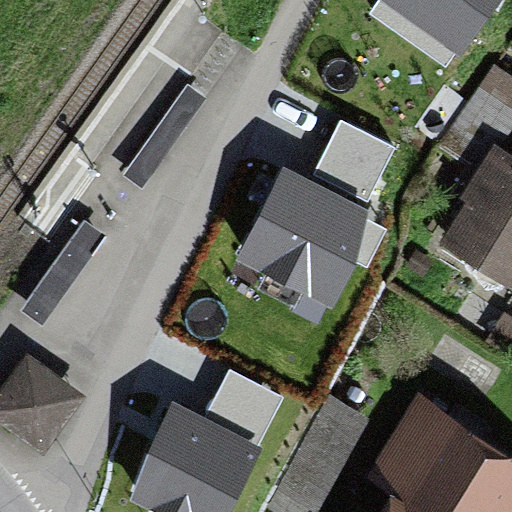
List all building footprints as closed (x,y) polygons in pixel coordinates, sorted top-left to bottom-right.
[(493,0),(401,0),(461,44),(493,0)] [(205,94),(187,81),(122,172),(141,185),(205,94)] [(511,153),(497,144),(473,184),(478,187),(447,237),(511,275),(511,153)] [(359,207),(285,169),(245,247),(332,291),(355,247),(342,240),(359,207)] [(84,216),(20,306),(42,322),(106,232),(84,216)] [(0,395),(15,374),(49,398),(27,430),(44,442),(83,388),(26,348),(0,383),(0,395)] [(49,398),(15,374),(0,395),(0,410),(27,430),(49,398)] [(308,500),(356,411),(329,397),(271,505),(283,511),(299,511),(306,499),(308,500)] [(403,495),(392,511),(484,511),(511,469),(511,459),(419,401),(371,475),(403,495)] [(221,511),(255,443),(171,403),(132,483),(191,511),(221,511)]
